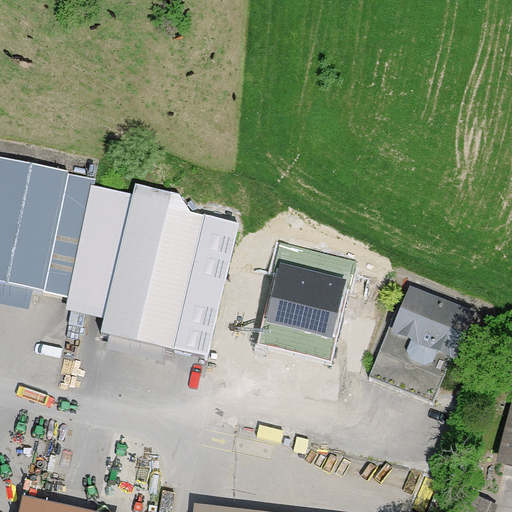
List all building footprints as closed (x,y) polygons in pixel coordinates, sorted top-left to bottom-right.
[(184,203),(138,191),(136,202),(93,193),(95,185),(0,166),(0,291),(70,304),(67,317),(110,325),(107,343),(181,357),(207,220),(191,217),(184,203)] [(352,262),(282,245),(260,342),(329,358),(352,262)] [(410,289),(374,374),(434,398),(469,313),(410,289)] [(511,422),(501,470),(511,472),(511,422)] [(483,511),(488,495),(461,488),(454,511),(483,511)]
